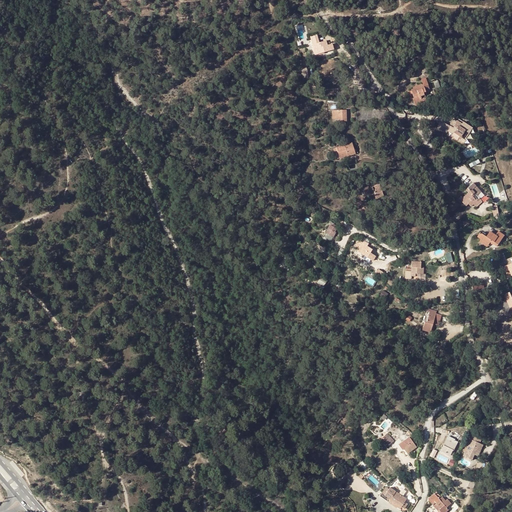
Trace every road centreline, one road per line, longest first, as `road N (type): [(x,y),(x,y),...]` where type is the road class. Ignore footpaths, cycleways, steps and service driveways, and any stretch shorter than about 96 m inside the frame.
road 1 (unclassified): [(320,0),(435,184),(487,378)]
road 2 (unclassified): [(487,378),(427,418),(426,492),(418,511)]
